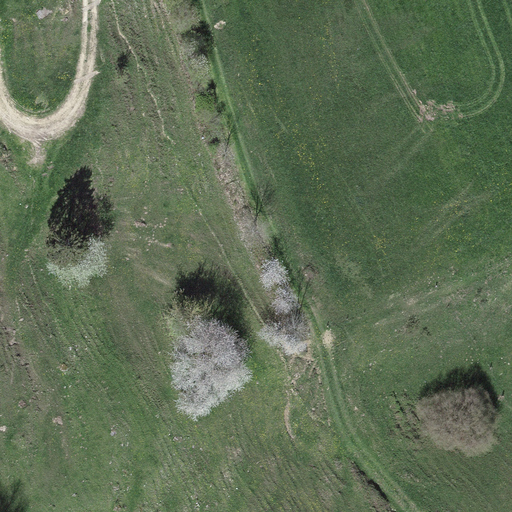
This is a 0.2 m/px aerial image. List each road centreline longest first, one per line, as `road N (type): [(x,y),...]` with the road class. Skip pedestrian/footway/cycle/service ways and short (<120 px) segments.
road 1 (track): [(198,0),(259,208),(310,308),(342,432),(412,511)]
road 2 (track): [(0,104),(18,128),(48,128),(71,113),(89,54),(89,0)]
